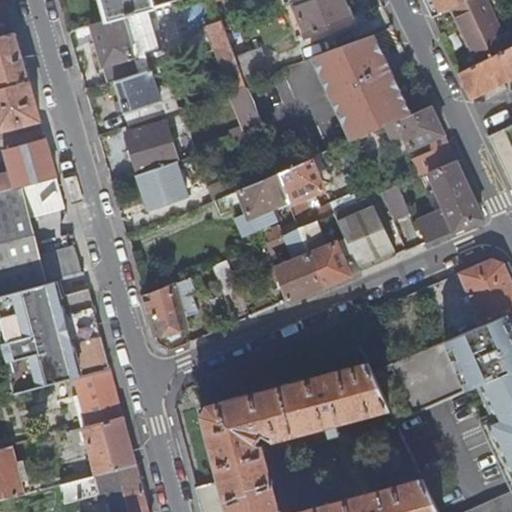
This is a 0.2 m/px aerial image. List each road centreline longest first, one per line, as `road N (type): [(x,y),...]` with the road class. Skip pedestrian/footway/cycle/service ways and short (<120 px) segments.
road 1 (residential): [(140,382),(507,226)]
road 2 (residential): [(140,382),(33,0)]
road 3 (residential): [(397,0),(507,226)]
road 4 (residential): [(175,511),(140,382)]
